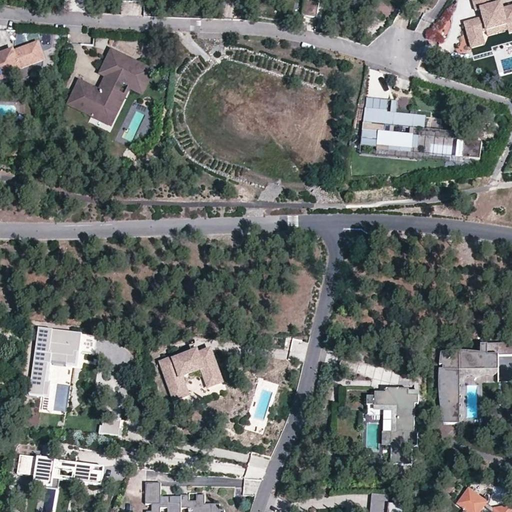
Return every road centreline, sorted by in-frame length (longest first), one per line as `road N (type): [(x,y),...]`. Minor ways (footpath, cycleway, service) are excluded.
road 1 (residential): [(0,14),(287,32),(395,55)]
road 2 (residential): [(0,230),(343,220)]
road 3 (residential): [(343,220),(303,399),(259,511)]
road 4 (unknown): [(277,461),(163,438),(118,354)]
road 5 (residential): [(343,220),(511,234)]
